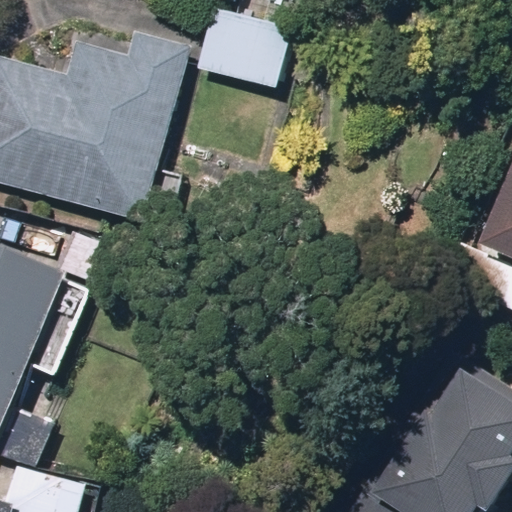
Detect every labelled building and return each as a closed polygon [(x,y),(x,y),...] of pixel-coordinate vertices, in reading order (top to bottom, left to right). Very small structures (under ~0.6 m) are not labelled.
[(307,20),(229,4),(216,65),(294,82),(307,20)] [(77,79),(4,56),(0,73),(0,181),(171,223),(215,45),(148,28),(142,52),(87,38),(77,79)] [(511,212),(499,242),(511,248),(511,212)] [(0,435),(26,446),(57,368),(78,377),(115,285),(0,238),(0,435)] [(511,257),(477,238),(450,286),(511,320),(511,257)] [(511,511),(511,370),(475,351),(400,491),(438,511),(511,511)] [(0,511),(106,511),(113,485),(27,463),(19,495),(0,489),(0,511)]
